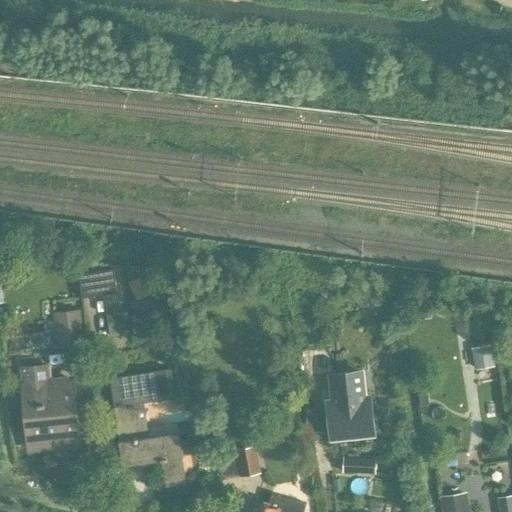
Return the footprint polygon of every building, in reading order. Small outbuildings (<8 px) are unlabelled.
[(79,274),(82,297),(117,292),(114,269),(79,274)] [(54,315),(58,347),(82,344),(78,312),(54,315)] [(47,365),(21,368),(30,448),(77,443),(71,381),(49,383),(47,365)] [(168,370),(110,378),(123,465),(160,460),(161,462),(165,487),(167,487),(166,484),(184,481),(184,477),(185,476),(177,424),(148,428),(144,405),(174,400),(169,369),(168,369),(168,370)] [(329,405),(332,436),(372,431),(369,401),(362,401),(359,372),(332,375),(335,404),(329,405)] [(233,430),(241,477),(260,473),(252,426),(233,430)] [(364,475),(365,459),(344,459),(343,474),(364,475)] [(304,511),(307,503),(272,494),(269,506),(256,502),(252,511),(304,511)] [(443,500),(444,511),(467,511),(465,496),(443,500)]
